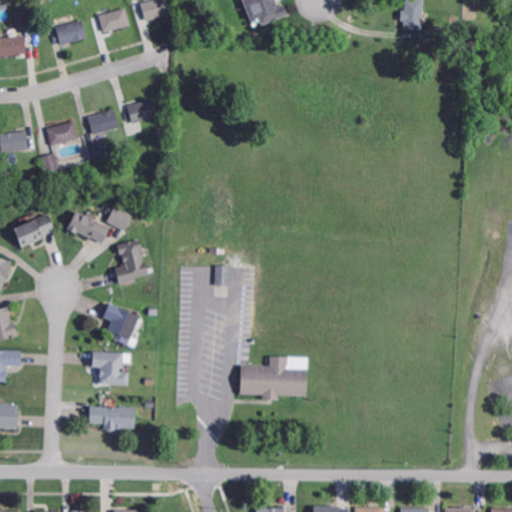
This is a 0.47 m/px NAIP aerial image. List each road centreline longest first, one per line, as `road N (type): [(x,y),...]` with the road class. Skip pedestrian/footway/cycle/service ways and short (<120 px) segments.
road 1 (residential): [(0,470),(511,474)]
road 2 (residential): [(57,471),(63,283)]
road 3 (residential): [(0,93),(36,92),(171,52)]
